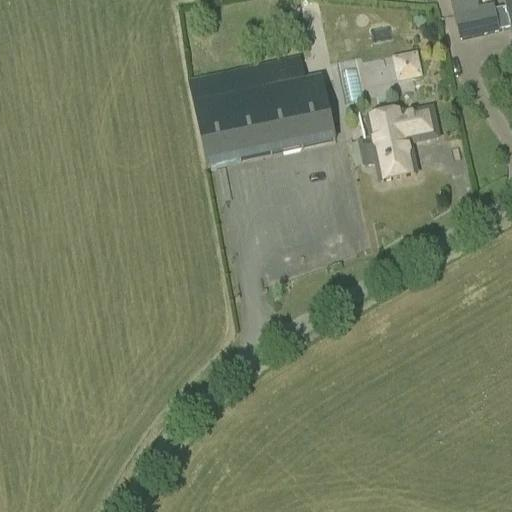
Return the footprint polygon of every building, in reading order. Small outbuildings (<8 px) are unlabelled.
[(511,0),(504,0),(508,15),(499,17),(502,33),(511,31),(511,37),(511,0)] [(461,44),(498,36),(492,8),(455,16),(461,44)] [(417,54),(392,59),(397,84),(422,79),(417,54)] [(304,82),(193,104),(206,172),(336,145),(321,80),(304,82)] [(430,111),(402,117),(401,115),(367,124),(380,185),(416,177),(408,141),(435,135),(430,111)]
